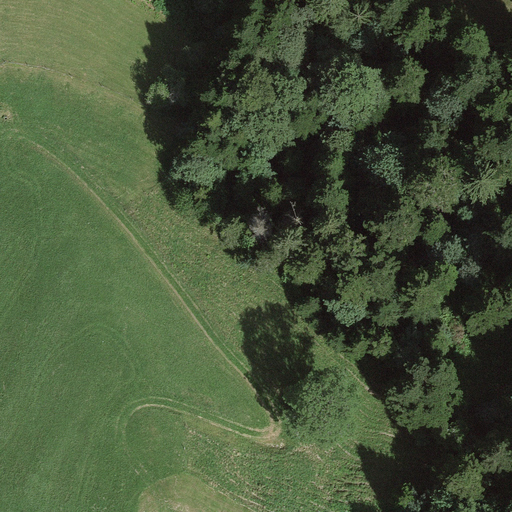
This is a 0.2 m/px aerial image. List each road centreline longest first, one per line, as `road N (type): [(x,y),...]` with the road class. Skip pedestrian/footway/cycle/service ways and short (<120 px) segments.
road 1 (track): [(126,412),(164,399),(272,436),(270,406),(88,180),(36,137),(0,131)]
road 2 (track): [(511,56),(403,0)]
